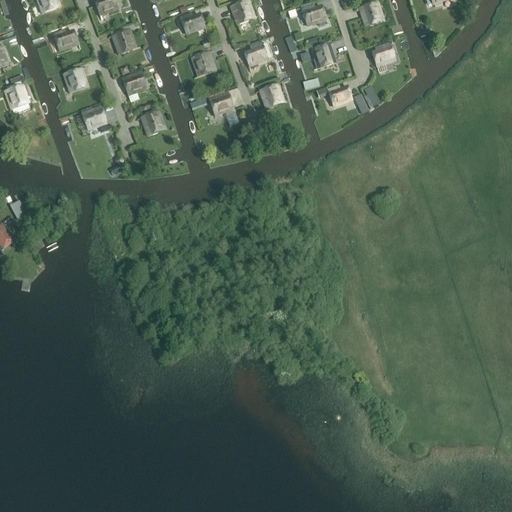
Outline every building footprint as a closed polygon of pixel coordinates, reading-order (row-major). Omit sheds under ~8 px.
[(56,0),(36,0),(42,15),(60,9),(56,0)] [(118,10),(118,9),(114,0),(101,0),(102,2),(95,5),(99,16),(118,10)] [(452,0),(431,0),(433,6),(434,5),(435,8),(442,6),(441,2),(447,0),(449,1),(452,0)] [(255,20),(248,2),(241,4),(239,1),(231,4),(232,8),(230,8),(237,27),(255,20)] [(377,4),(359,10),(365,29),(384,23),(377,4)] [(181,16),(189,13),(187,7),(179,10),(181,16)] [(326,21),(322,9),(315,12),(313,8),(302,12),(307,27),(326,21)] [(205,29),(201,17),(193,20),(192,16),(180,21),(186,36),(205,29)] [(130,31),(112,38),(118,56),(136,50),(130,31)] [(40,35),(45,55),(55,52),(49,32),(40,35)] [(78,45),(74,34),(66,36),(65,33),(53,37),(59,52),(78,45)] [(202,44),(204,50),(211,48),(208,41),(202,44)] [(261,43),(249,47),(252,53),(244,56),(248,68),(267,61),(261,43)] [(330,46),(311,52),(317,71),(336,65),(330,46)] [(376,68),(395,61),(390,46),(379,50),(380,53),(372,56),(376,68)] [(190,56),(198,79),(216,72),(208,50),(190,56)] [(129,74),(130,77),(122,80),(128,98),(129,97),(131,102),(139,99),(137,95),(147,91),(140,73),(144,71),(144,69),(129,74)] [(82,70),(63,76),(70,95),(88,89),(82,70)] [(22,77),(10,82),(12,86),(17,84),(23,82),(24,82),(22,77)] [(277,86),(259,92),(266,111),(284,104),(277,86)] [(4,94),(11,112),(12,112),(14,116),(30,110),(29,106),(22,87),(4,94)] [(352,101),(348,89),(340,92),(339,89),(327,93),(333,108),(352,101)] [(364,93),(352,97),(358,115),(369,111),(364,93)] [(233,109),(229,97),(221,100),(220,97),(209,101),(214,116),(233,109)] [(107,126),(100,108),(81,115),(88,133),(107,126)] [(159,113),(141,120),(147,138),(166,132),(159,113)] [(72,118),(80,135),(86,133),(78,116),(72,118)] [(122,165),(114,169),(117,174),(125,170),(122,165)] [(2,223),(0,224),(0,248),(2,252),(4,250),(16,240),(2,223)] [(24,228),(18,231),(20,236),(27,233),(24,228)]
